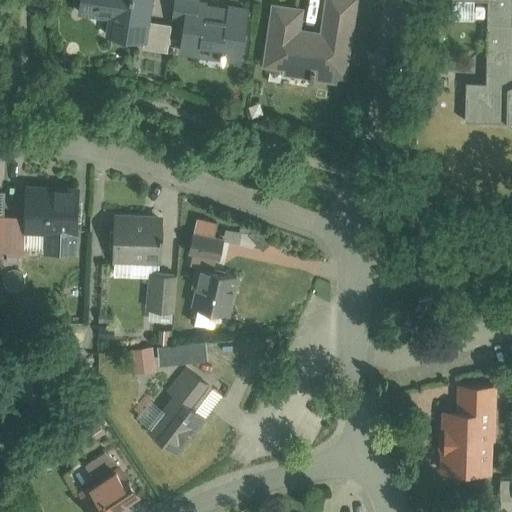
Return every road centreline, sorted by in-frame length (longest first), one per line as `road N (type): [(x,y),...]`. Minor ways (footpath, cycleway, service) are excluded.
road 1 (residential): [(356,226),(30,136),(0,137)]
road 2 (residential): [(398,0),(356,226)]
road 3 (residential): [(356,226),(343,310),(357,430)]
road 4 (residential): [(357,430),(185,511)]
